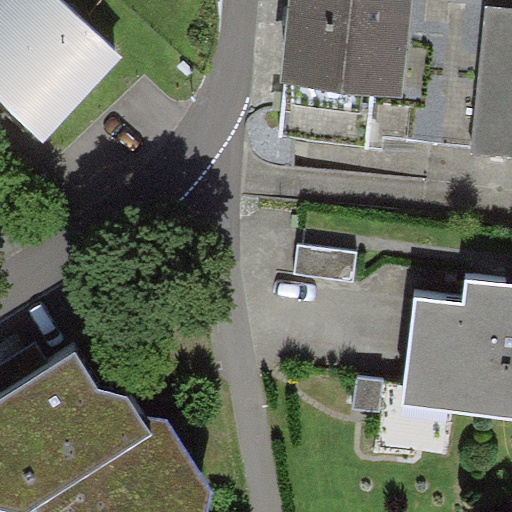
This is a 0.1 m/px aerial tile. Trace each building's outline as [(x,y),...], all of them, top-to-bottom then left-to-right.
[(118,40),(77,0),(0,0),(0,73),(6,79),(43,116),(118,40)] [(414,0),(290,0),(283,75),(287,75),(283,108),(281,131),(367,141),(372,89),(404,92),(414,0)] [(511,9),(485,7),(470,153),(511,157),(511,9)] [(359,247),(298,241),(295,269),(356,275),(359,247)] [(415,288),(401,395),(511,409),(511,279),(467,274),(464,295),(415,288)] [(0,372),(0,511),(201,511),(214,472),(163,394),(151,402),(128,368),(94,358),(72,325),(34,352),(0,372)]
